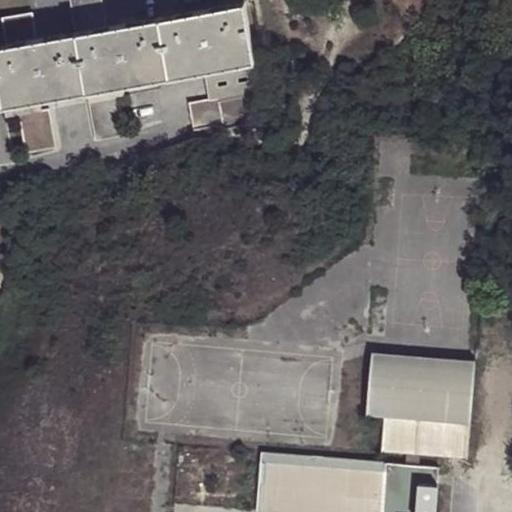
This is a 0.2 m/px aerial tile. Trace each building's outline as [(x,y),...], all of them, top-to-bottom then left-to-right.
[(72,0),(78,32),(108,26),(104,0),(72,0)] [(172,78),(216,69),(255,62),(245,4),(162,18),(172,78)] [(3,17),(8,44),(38,38),(32,11),(3,17)] [(108,26),(78,32),(88,91),(123,85),(172,78),(162,18),(108,26)] [(8,44),(18,102),(41,98),(88,91),(78,32),(38,38),(8,44)] [(0,105),(3,105),(18,102),(8,44),(0,45),(0,105)] [(216,69),(220,100),(260,95),(255,62),(216,69)] [(123,85),(88,91),(90,101),(121,97),(124,96),(123,85)] [(260,95),(220,100),(189,106),(195,131),(212,129),(225,132),(229,133),(265,126),(260,95)] [(121,97),(90,101),(95,140),(126,135),(121,97)] [(18,102),(3,105),(5,114),(20,112),(42,108),(41,98),(18,102)] [(42,108),(20,112),(26,151),(55,145),(49,108),(42,108)] [(365,410),(382,412),(467,419),(473,358),(370,349),(365,410)] [(467,419),(382,412),(379,449),(405,451),(437,453),(465,456),(467,419)] [(256,508),(300,511),(378,511),(380,495),(344,492),(346,457),(260,451),(256,508)] [(405,460),(436,463),(437,453),(405,451),(405,460)] [(380,495),(383,459),(346,457),(344,492),(380,495)] [(432,511),(436,480),(436,463),(405,460),(383,459),(380,495),(378,511),(432,511)]
